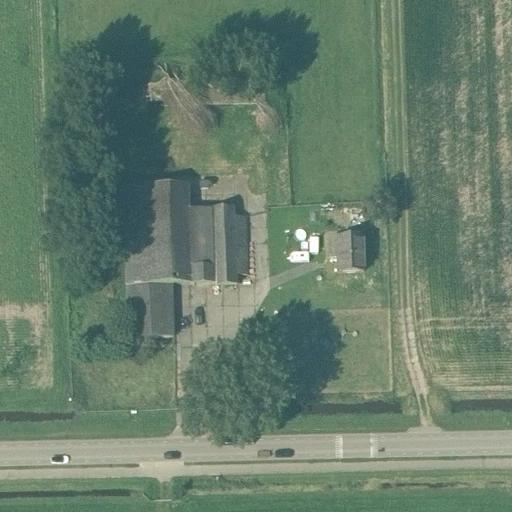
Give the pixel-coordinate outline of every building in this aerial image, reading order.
[(130,86),(131,106),(162,105),(162,109),(266,106),(265,87),(230,88),(229,81),(130,86)] [(200,118),(200,168),(224,168),(224,143),(236,143),(236,118),(224,118),(200,118)] [(127,339),(172,338),(171,288),(236,287),(236,275),(246,275),(245,218),(234,218),(234,209),(188,209),(188,188),(123,189),(123,191),(103,191),(103,219),(123,219),(124,289),(126,289),(127,339)] [(365,226),(364,207),(347,208),(347,227),(365,226)] [(335,273),(362,273),(362,239),(330,240),(330,259),(335,259),(335,273)]
